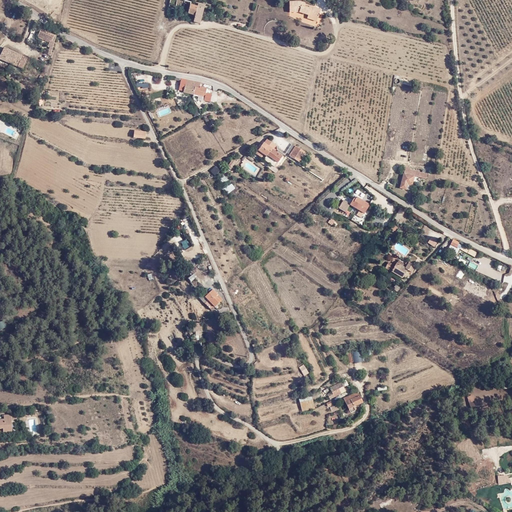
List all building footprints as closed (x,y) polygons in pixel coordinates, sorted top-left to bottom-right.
[(170,0),(167,14),(174,16),(175,10),(176,0),(170,0)] [(181,0),(181,11),(195,15),(197,7),(190,5),(191,3),(183,0),(182,0),(181,0)] [(317,21),(321,9),(315,8),(304,5),(305,3),(300,2),(290,2),(290,12),(299,12),(308,15),(307,19),(317,21)] [(195,15),(193,22),(199,24),(203,9),(202,8),(197,7),(195,15)] [(52,53),(57,37),(54,36),(54,35),(41,29),(37,37),(43,40),(45,37),(51,41),(51,43),(49,43),(48,45),(51,46),(48,51),(52,53)] [(8,50),(4,60),(10,63),(14,53),(8,50)] [(22,71),(27,59),(14,53),(10,63),(17,66),(16,69),(22,71)] [(412,86),(413,80),(401,77),(400,83),(412,86)] [(200,87),(200,83),(186,80),(184,92),(192,94),(194,86),(200,87)] [(206,89),(200,87),(194,86),(192,94),(204,97),(206,89)] [(409,165),(421,90),(395,86),(383,161),(409,165)] [(435,169),(448,93),(422,89),(410,166),(435,169)] [(263,154),(266,156),(271,151),(273,151),(275,148),(276,145),(266,139),(258,150),(263,154)] [(306,153),(296,146),(290,156),(300,163),(306,153)] [(275,166),(282,156),(276,152),(275,148),(273,151),(271,151),(266,156),(264,159),(275,166)] [(228,167),(233,171),(239,163),(237,161),(238,160),(235,158),(234,160),(232,159),(228,167)] [(410,191),(414,176),(417,177),(419,172),(410,169),(410,168),(405,167),(399,188),(407,190),(410,191)] [(354,199),(350,205),(359,211),(356,215),(362,218),(370,206),(357,198),(356,200),(354,199)] [(345,212),(350,205),(343,201),(338,208),(345,212)] [(496,303),(501,294),(438,254),(432,264),(496,303)] [(409,263),(407,266),(406,268),(397,263),(392,272),(402,278),(408,270),(412,272),(415,267),(409,263)] [(223,299),(214,289),(206,296),(203,294),(200,298),(212,310),(223,299)] [(345,390),(344,387),(341,382),(330,388),(332,392),(328,395),(330,399),(345,390)] [(357,392),(344,399),(351,412),(355,410),(354,406),(363,402),(357,392)] [(312,399),(311,393),(298,397),(299,402),(312,399)] [(312,399),(299,402),(301,412),(314,409),(312,399)] [(0,427),(3,428),(3,432),(13,431),(12,419),(17,418),(16,414),(4,415),(4,419),(0,420),(0,427)]
